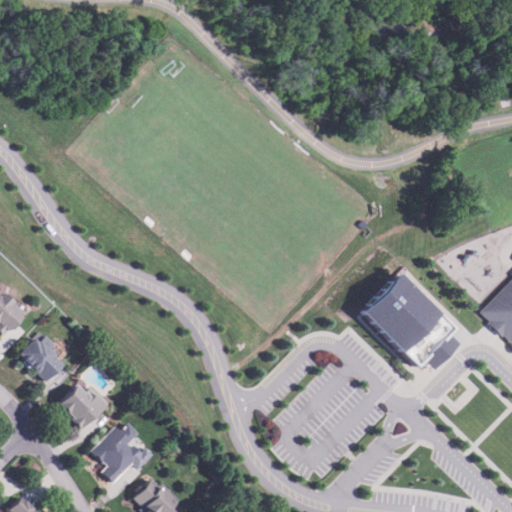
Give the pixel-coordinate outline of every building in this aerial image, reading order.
[(511,270),(474,309),(509,344),(511,341),(511,270)] [(355,311),(411,366),(417,360),(427,369),(453,342),(443,333),(450,326),(394,272),(355,311)] [(0,334),(20,314),(0,294),(0,334)] [(42,381),(59,363),(31,336),(14,353),(42,381)] [(76,382),(54,404),(78,428),(100,406),(76,382)] [(139,453),(127,441),(135,433),(119,418),(87,451),(103,466),(98,472),(109,483),(139,453)] [(173,502),(148,478),(127,501),(138,511),(173,511),(168,507),(173,502)] [(3,511),(4,511),(34,511),(18,496),(3,511)]
